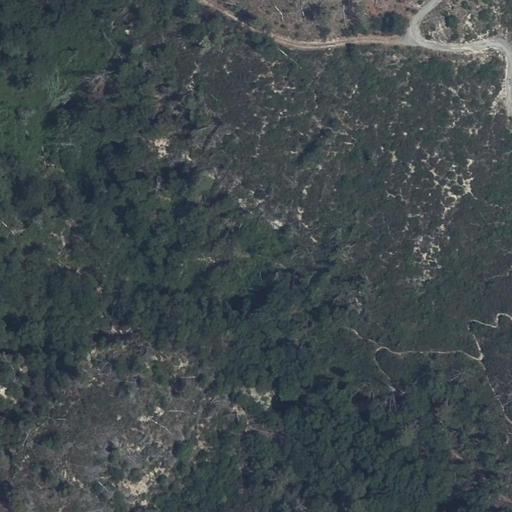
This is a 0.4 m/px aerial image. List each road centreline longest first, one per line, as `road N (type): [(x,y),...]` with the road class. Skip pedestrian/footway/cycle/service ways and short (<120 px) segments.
road 1 (track): [(212,0),(293,41),(418,38)]
road 2 (unclassified): [(436,0),(419,17),(418,38),(486,46),(511,63)]
